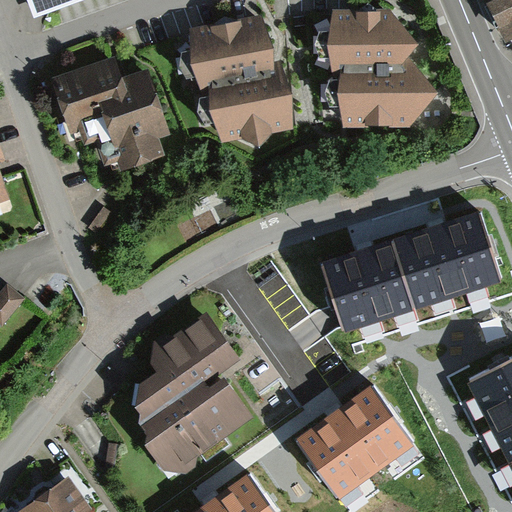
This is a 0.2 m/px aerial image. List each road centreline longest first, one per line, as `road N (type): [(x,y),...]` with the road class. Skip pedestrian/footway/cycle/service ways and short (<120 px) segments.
road 1 (residential): [(109,325),(200,259),(511,145)]
road 2 (residential): [(109,325),(69,237),(8,56)]
road 3 (residential): [(0,470),(109,325)]
road 4 (residential): [(165,0),(8,56)]
road 5 (tertiary): [(511,121),(460,0)]
